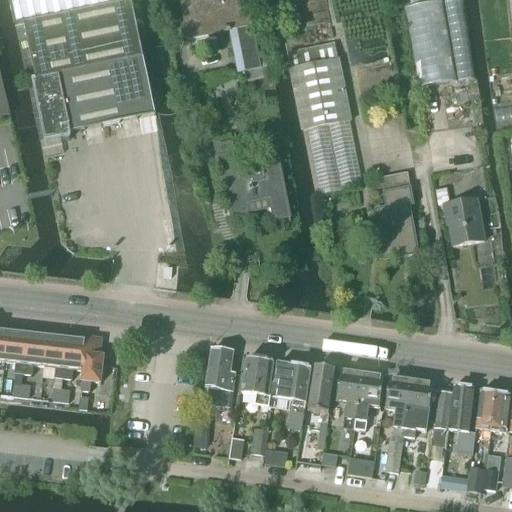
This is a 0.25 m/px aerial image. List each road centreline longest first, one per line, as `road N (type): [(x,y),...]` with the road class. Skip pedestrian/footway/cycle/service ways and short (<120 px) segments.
road 1 (secondary): [(511,368),(168,319)]
road 2 (residential): [(490,511),(150,462)]
road 3 (secondary): [(168,319),(0,301)]
road 4 (residential): [(150,462),(0,442)]
road 5 (residential): [(150,462),(168,319)]
